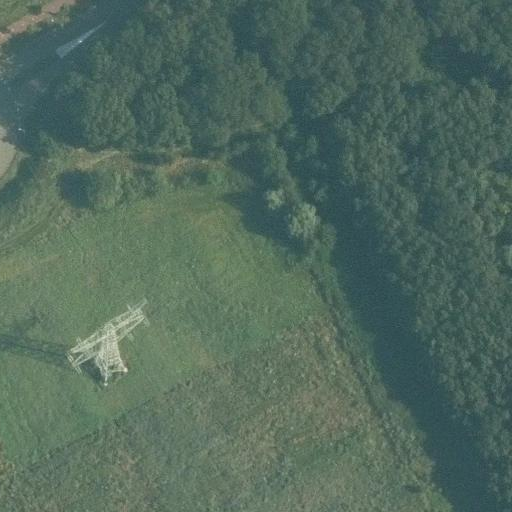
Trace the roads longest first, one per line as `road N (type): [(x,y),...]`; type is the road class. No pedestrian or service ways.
road 1 (unclassified): [(4,110),(130,5)]
road 2 (unclassified): [(130,5),(0,78)]
